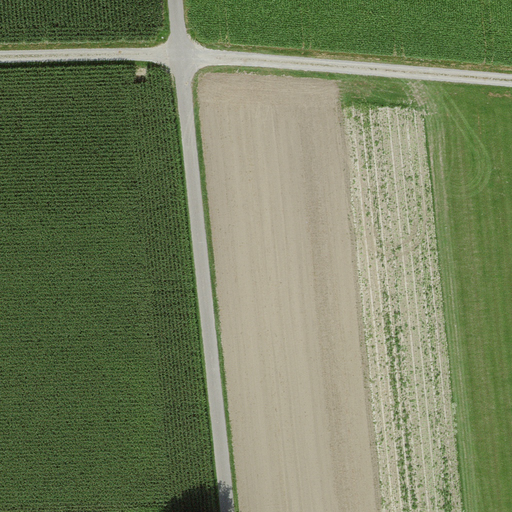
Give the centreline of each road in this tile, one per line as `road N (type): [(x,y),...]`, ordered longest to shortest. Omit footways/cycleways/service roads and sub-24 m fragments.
road 1 (unclassified): [(174,0),(227,511)]
road 2 (track): [(511,87),(181,61),(0,66)]
